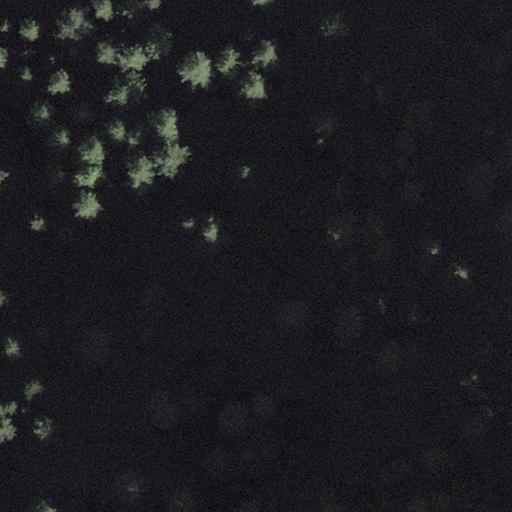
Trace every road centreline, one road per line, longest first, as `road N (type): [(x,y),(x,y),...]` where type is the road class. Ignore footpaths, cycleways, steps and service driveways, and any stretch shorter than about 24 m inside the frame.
road 1 (track): [(322,0),(209,305),(113,422),(39,465),(21,511)]
road 2 (track): [(235,511),(331,447),(397,426),(421,400),(448,346),(511,271)]
